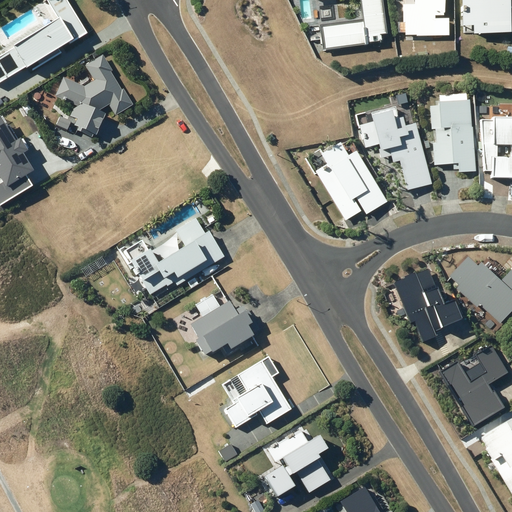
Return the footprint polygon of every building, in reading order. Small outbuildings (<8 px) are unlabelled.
[(14,47),(15,48),(0,57),(0,82),(37,59),(40,64),(31,69),(32,70),(61,53),(60,52),(55,55),(53,50),(67,41),(69,44),(86,34),(65,0),(46,0),(44,1),(56,20),(14,47)] [(380,34),(374,0),(312,0),(319,43),(380,34)] [(405,0),(406,5),(403,5),(403,24),(405,24),(405,36),(435,36),(435,16),(444,16),(444,0),(405,0)] [(511,0),(462,0),(463,27),(474,27),(474,35),(511,35),(511,17),(511,16),(511,0)] [(70,116),(77,119),(74,125),(78,127),(77,130),(88,136),(90,133),(92,134),(100,116),(93,113),(91,110),(105,102),(112,114),(125,106),(118,94),(117,94),(115,90),(114,90),(106,77),(107,77),(104,73),(105,73),(97,60),(85,68),(94,84),(84,91),(62,81),(56,96),(61,98),(60,100),(64,102),(65,100),(77,106),(78,107),(73,109),(70,116)] [(453,164),(453,170),(459,170),(459,173),(476,172),(470,101),(440,103),(442,127),(435,127),(436,143),(433,144),(434,166),(453,164)] [(396,108),(372,114),(374,122),(359,126),(365,149),(380,145),(382,153),(390,151),(393,164),(400,162),(407,191),(427,186),(428,190),(432,189),(416,124),(405,127),(403,118),(398,119),(396,108)] [(494,122),(482,121),(485,171),(493,172),(493,179),(511,179),(511,118),(494,118),(494,122)] [(327,165),(315,172),(345,222),(363,211),(366,215),(387,202),(356,152),(348,156),(340,143),(321,154),(327,165)] [(176,231),(186,248),(159,265),(151,251),(131,263),(151,295),(174,280),(177,286),(224,257),(209,233),(205,236),(195,220),(176,231)] [(480,306),(500,324),(511,311),(511,270),(501,282),(481,264),(478,268),(468,258),(450,277),(459,286),(457,289),(477,309),(480,306)] [(411,338),(438,327),(435,319),(450,312),(444,298),(433,303),(425,285),(419,288),(409,265),(384,276),(411,338)] [(194,278),(187,282),(191,288),(198,284),(194,278)] [(205,317),(191,324),(201,339),(196,343),(205,357),(231,344),(235,349),(258,336),(256,332),(261,329),(251,310),(249,311),(244,305),(237,309),(232,301),(224,306),(215,294),(197,304),(205,317)] [(451,361),(433,372),(467,427),(497,406),(481,384),(502,371),(486,345),(469,353),(478,372),(464,381),(451,361)] [(290,409),(293,407),(290,402),(287,404),(272,378),(279,374),(269,356),(222,384),(234,404),(225,410),(236,428),(261,414),(267,425),(291,411),(290,409)] [(511,432),(507,425),(482,440),(488,450),(486,451),(511,494),(511,432)] [(288,467),(266,479),(275,496),(293,486),(288,476),(299,470),(302,476),(299,477),(308,493),(330,481),(327,477),(325,478),(315,461),(319,459),(317,455),(314,457),(299,430),(280,440),(282,445),(284,444),(289,454),(283,458),(288,467)] [(380,511),(360,477),(331,493),(341,511),(380,511)] [(262,511),(266,510),(260,500),(252,504),(255,511),(262,511)]
